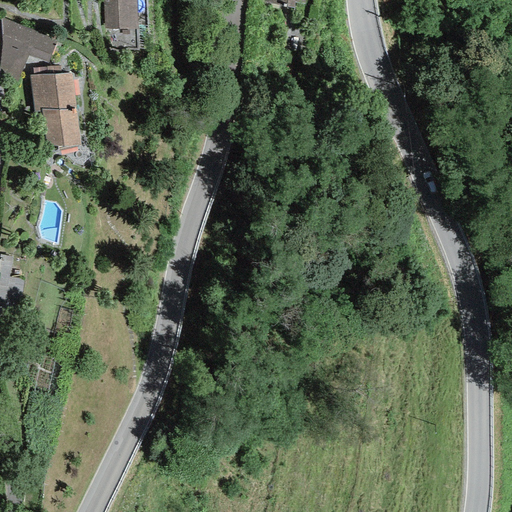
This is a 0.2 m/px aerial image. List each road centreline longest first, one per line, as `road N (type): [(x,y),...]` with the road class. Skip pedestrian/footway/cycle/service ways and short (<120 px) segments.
road 1 (tertiary): [(231,0),(220,122),(158,373),(90,511)]
road 2 (tertiary): [(476,511),(479,363),(471,301),(450,234),(386,94),(361,0)]
